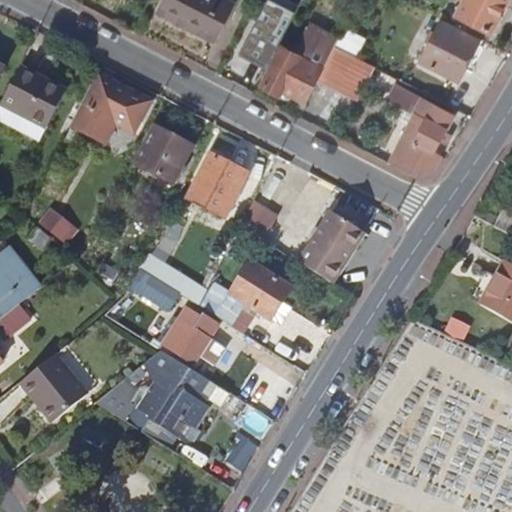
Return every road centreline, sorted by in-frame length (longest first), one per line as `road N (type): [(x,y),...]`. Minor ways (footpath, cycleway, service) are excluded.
road 1 (residential): [(18,0),(438,216)]
road 2 (secondary): [(248,511),(438,216)]
road 3 (secondary): [(438,216),(510,109)]
